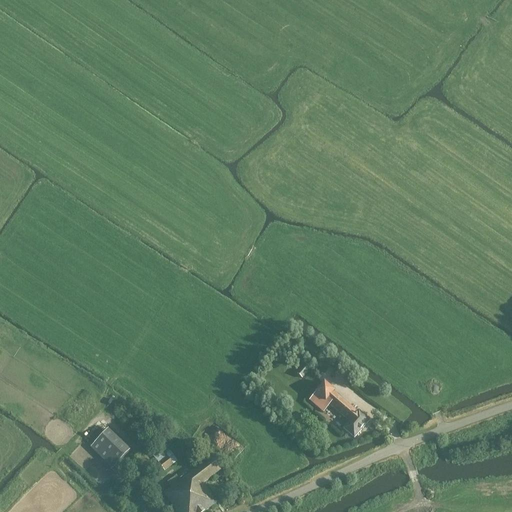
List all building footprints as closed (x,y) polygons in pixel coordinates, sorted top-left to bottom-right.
[(303,381),(311,371),(306,366),(297,376),(303,381)] [(325,385),(310,403),(324,415),(330,407),(350,424),(344,431),(355,440),(370,422),(359,413),(358,414),(335,395),(335,394),(325,385)] [(114,470),(131,453),(109,431),(92,449),(114,470)] [(169,460),(163,451),(154,458),(166,474),(178,463),(173,457),(169,460)] [(206,486),(220,475),(222,474),(212,461),(182,482),(178,477),(168,484),(172,490),(165,495),(177,511),(209,511),(218,505),(206,486)] [(141,490),(138,486),(128,493),(131,496),(126,500),(132,510),(148,498),(141,489),(141,490)]
